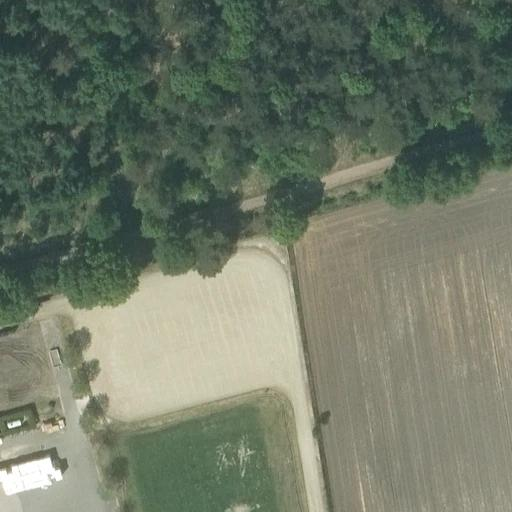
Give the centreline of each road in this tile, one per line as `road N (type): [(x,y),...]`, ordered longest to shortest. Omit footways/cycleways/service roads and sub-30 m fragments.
road 1 (track): [(511,125),(135,228)]
road 2 (track): [(135,228),(123,0)]
road 3 (track): [(0,265),(135,228)]
